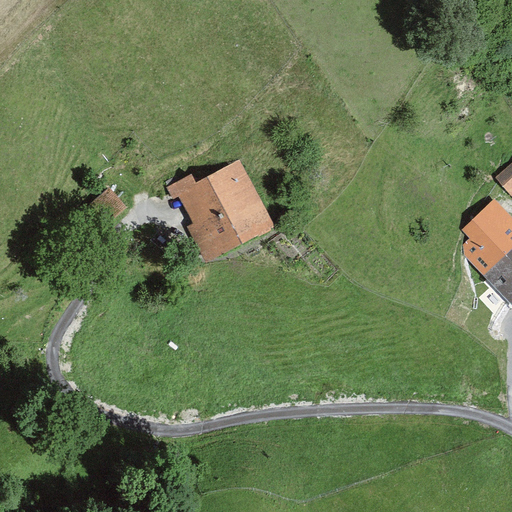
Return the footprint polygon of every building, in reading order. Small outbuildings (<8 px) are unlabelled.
[(227,241),(229,245),(268,224),(254,197),(245,201),(226,166),(213,173),(206,159),(168,179),(176,195),(190,188),(209,225),(195,233),(206,252),(227,241)] [(510,190),(511,187),(511,164),(498,178),(510,190)] [(125,208),(110,191),(86,211),(101,228),(125,208)] [(495,220),(484,209),(466,226),(471,232),(465,244),(465,251),(511,299),(511,229),(499,216),(495,220)] [(152,234),(159,240),(164,234),(158,228),(152,234)]
